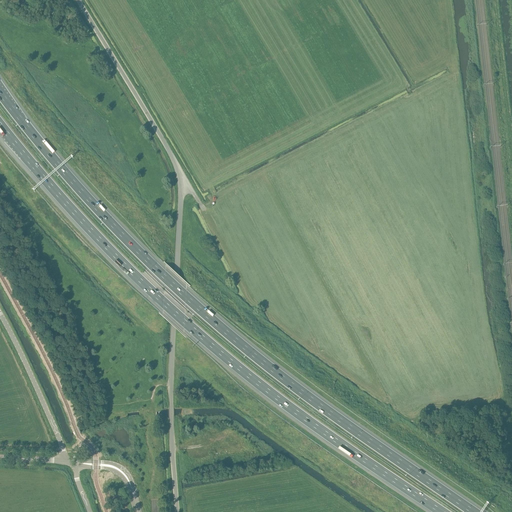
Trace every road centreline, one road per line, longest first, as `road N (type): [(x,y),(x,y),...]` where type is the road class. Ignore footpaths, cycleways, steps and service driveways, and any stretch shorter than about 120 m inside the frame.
road 1 (motorway): [(473,511),(271,370),(186,296),(98,211),(0,91)]
road 2 (motorway): [(0,124),(85,225),(184,322),(260,386),(440,511)]
road 3 (unclassified): [(177,511),(170,384),(181,180),(78,0)]
road 4 (tertiary): [(63,460),(0,313)]
